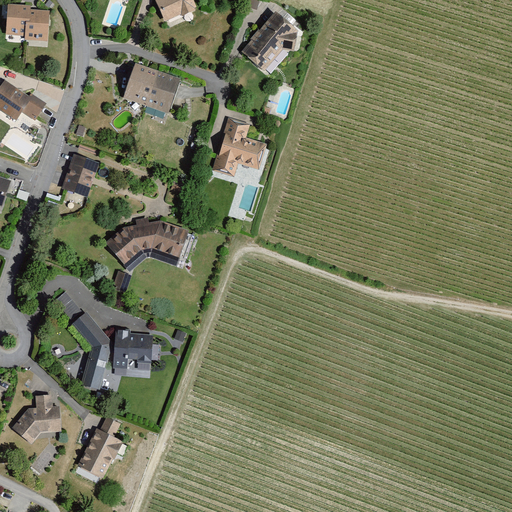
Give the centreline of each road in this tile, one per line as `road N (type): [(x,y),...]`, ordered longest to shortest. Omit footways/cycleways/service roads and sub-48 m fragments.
road 1 (track): [(511,314),(380,290),(234,241),(137,511)]
road 2 (residential): [(0,298),(76,78),(76,28),(65,0)]
